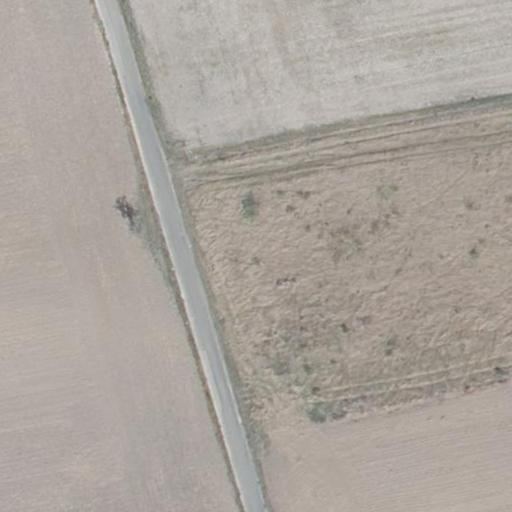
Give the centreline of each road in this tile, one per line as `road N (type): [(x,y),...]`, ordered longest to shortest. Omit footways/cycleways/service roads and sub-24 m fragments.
road 1 (unclassified): [(119,0),(271,511)]
road 2 (track): [(172,175),(511,117)]
